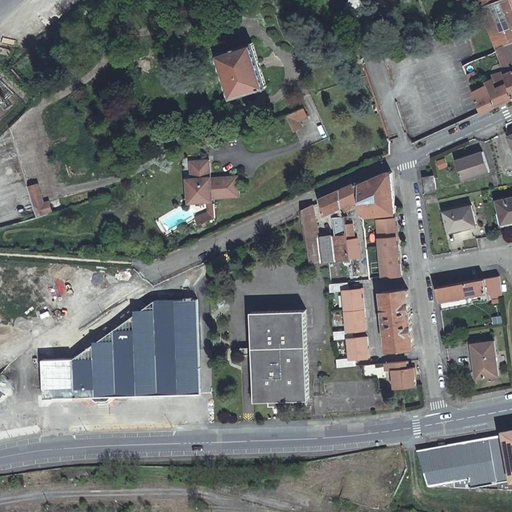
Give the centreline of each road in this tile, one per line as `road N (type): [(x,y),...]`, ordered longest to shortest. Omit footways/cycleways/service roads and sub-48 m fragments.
road 1 (secondary): [(441,422),(327,437),(0,456)]
road 2 (residential): [(153,273),(405,156)]
road 3 (residential): [(441,422),(405,156)]
